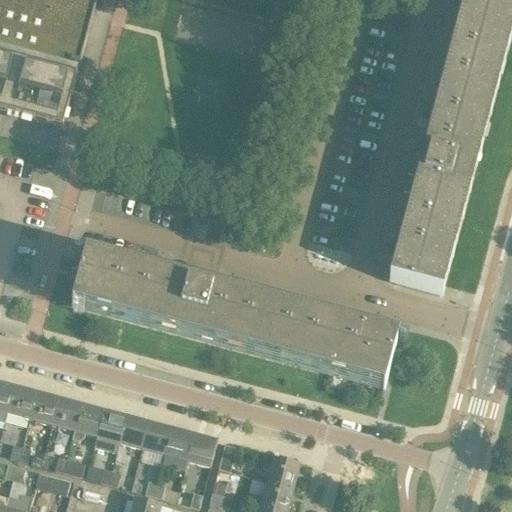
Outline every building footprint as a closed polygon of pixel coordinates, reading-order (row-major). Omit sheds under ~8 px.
[(0,0),(0,112),(63,130),(97,0),(0,0)] [(442,286),(511,22),(511,0),(471,0),(429,156),(414,152),(403,193),(419,197),(395,285),(439,297),(442,286)] [(385,388),(397,343),(213,294),(217,279),(177,268),(173,284),(85,260),(84,263),(73,305),(385,388)] [(76,281),(77,274),(70,272),(68,279),(76,281)] [(0,413),(7,415),(14,389),(0,385),(0,413)] [(30,422),(37,395),(14,389),(7,415),(30,422)] [(52,428),(57,408),(59,401),(37,395),(30,422),(52,428)] [(74,434),(81,407),(59,401),(57,408),(52,428),(74,434)] [(97,440),(99,433),(104,413),(81,407),(74,434),(72,444),(77,445),(83,442),(85,436),(97,440)] [(104,413),(99,433),(97,440),(93,452),(116,458),(119,446),(126,419),(104,413)] [(119,446),(142,452),(149,426),(126,419),(119,446)] [(142,452),(164,458),(172,432),(149,426),(142,452)] [(187,464),(193,443),(194,438),(172,432),(164,458),(187,464)] [(194,438),(193,443),(187,464),(210,470),(217,444),(194,438)] [(230,475),(237,451),(225,448),(218,472),(230,475)] [(9,462),(18,464),(22,451),(13,449),(9,462)] [(30,453),(22,451),(18,464),(27,467),(30,453)] [(34,460),(32,468),(39,470),(41,462),(34,460)] [(55,474),(63,476),(66,462),(59,460),(55,474)] [(268,485),(294,491),(301,467),(275,461),(268,485)] [(66,462),(63,476),(80,481),(83,467),(66,462)] [(4,481),(13,484),(17,470),(8,468),(4,481)] [(25,472),(17,470),(13,484),(21,486),(25,472)] [(100,486),(108,488),(111,474),(103,472),(100,486)] [(121,477),(111,474),(108,488),(117,491),(121,477)] [(70,485),(39,476),(35,491),(71,501),(72,496),(68,495),(70,485)] [(154,501),(158,487),(149,484),(145,498),(154,501)] [(215,485),(212,496),(224,499),(227,488),(215,485)] [(262,509),(273,511),(288,511),(294,491),(268,485),(262,509)] [(166,489),(158,487),(154,501),(162,503),(166,489)] [(194,496),(193,500),(190,510),(196,511),(199,511),(203,499),(194,496)] [(224,499),(212,496),(209,508),(221,511),(224,499)] [(29,511),(32,501),(21,498),(20,503),(8,500),(8,502),(5,511),(29,511)] [(0,511),(5,511),(8,502),(0,499),(0,511)] [(132,511),(160,511),(161,508),(135,501),(132,511)]
